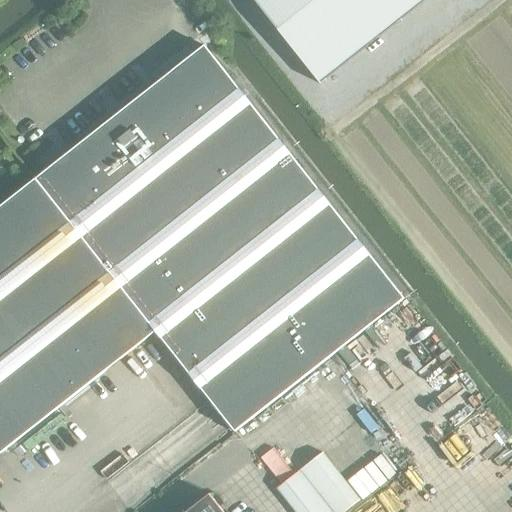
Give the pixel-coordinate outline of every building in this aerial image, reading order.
[(253,0),(321,85),(322,84),(321,83),(426,0),(253,0)] [(205,46),(52,167),(100,229),(252,419),(405,299),(205,46)] [(0,454),(156,332),(235,432),(252,419),(100,229),(52,167),(0,207),(0,454)] [(484,397),(478,390),(470,397),(465,392),(472,386),(469,382),(456,394),(470,410),(484,397)] [(275,445),(263,454),(281,480),(294,472),(275,445)] [(299,511),(343,511),(362,498),(325,449),(279,484),(299,511)] [(223,511),(209,494),(186,511),(223,511)]
